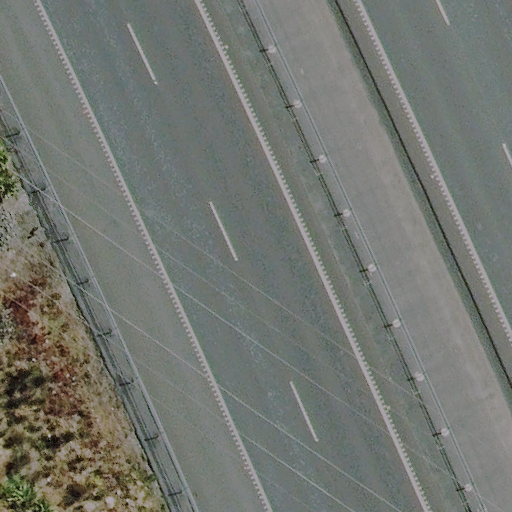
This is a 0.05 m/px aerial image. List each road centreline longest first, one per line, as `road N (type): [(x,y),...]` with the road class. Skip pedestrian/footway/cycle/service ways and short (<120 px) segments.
road 1 (motorway): [(355,511),(299,373),(115,0)]
road 2 (motorway): [(444,0),(511,155)]
